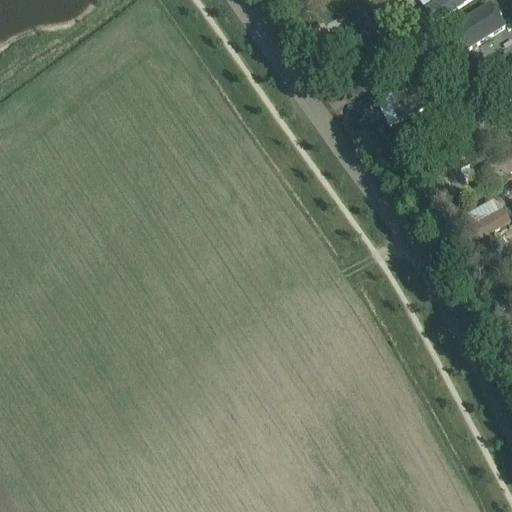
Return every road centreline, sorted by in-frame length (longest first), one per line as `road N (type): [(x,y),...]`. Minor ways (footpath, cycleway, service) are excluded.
road 1 (unclassified): [(238,0),(423,264),(511,426)]
road 2 (unknown): [(317,111),(398,63),(424,64),(458,82),(511,157)]
